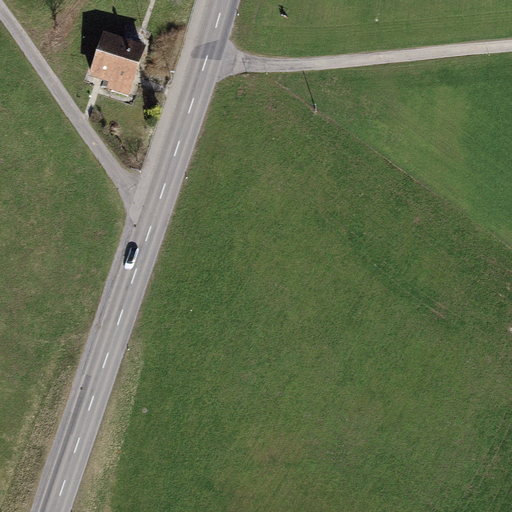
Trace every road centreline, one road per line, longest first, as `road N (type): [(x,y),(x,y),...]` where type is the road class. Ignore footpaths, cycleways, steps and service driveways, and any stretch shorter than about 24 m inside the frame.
road 1 (tertiary): [(55,511),(222,0)]
road 2 (track): [(205,57),(325,66),(511,47)]
road 3 (track): [(147,237),(138,198),(0,8)]
